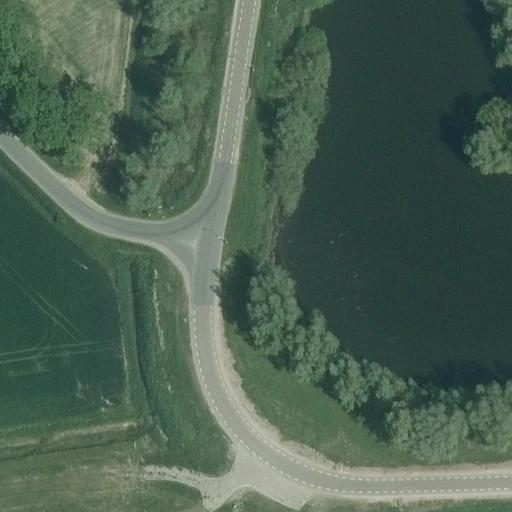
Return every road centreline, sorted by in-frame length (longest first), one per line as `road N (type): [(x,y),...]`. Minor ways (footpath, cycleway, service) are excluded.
road 1 (unclassified): [(205,243),(204,368),(217,403),(253,446),(292,471),(370,492),(511,488)]
road 2 (unclassified): [(242,0),(205,243)]
road 3 (unclassified): [(205,243),(84,223),(0,139)]
